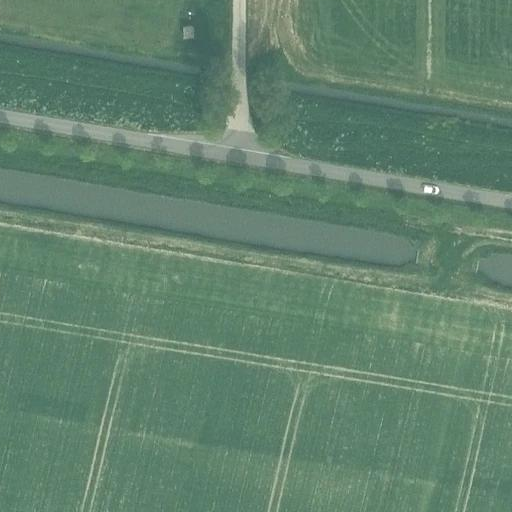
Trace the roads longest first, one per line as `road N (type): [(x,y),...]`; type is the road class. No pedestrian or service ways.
road 1 (track): [(442,294),(455,229),(0,154)]
road 2 (unclassified): [(0,115),(511,201)]
